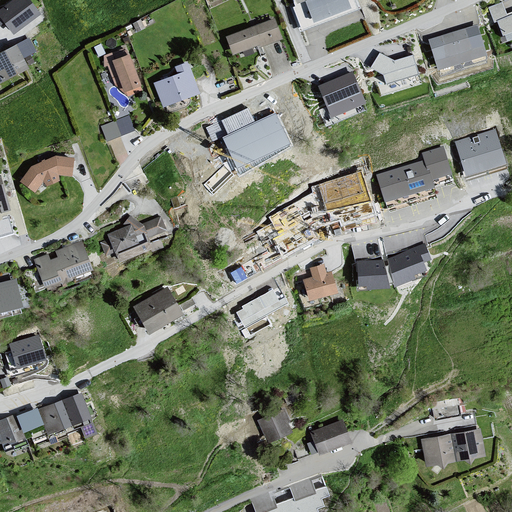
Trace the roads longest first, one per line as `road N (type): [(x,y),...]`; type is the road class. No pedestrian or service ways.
road 1 (residential): [(0,409),(70,385),(334,243),(511,192)]
road 2 (residential): [(475,0),(149,142),(87,215),(51,241),(0,260)]
